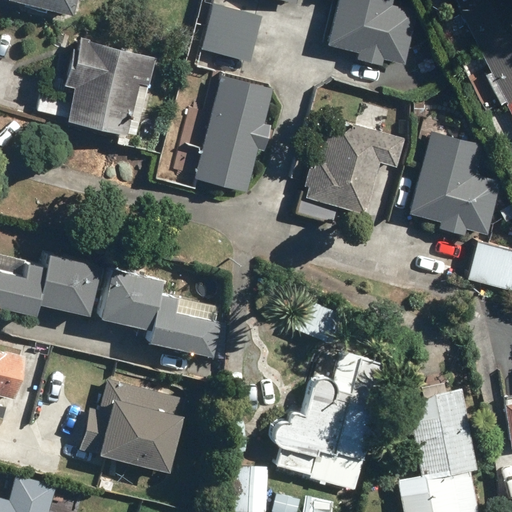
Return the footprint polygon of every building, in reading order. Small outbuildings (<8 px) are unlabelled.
[(1,0),(1,3),(69,18),(72,0),(1,0)] [(390,0),(332,0),(322,45),(402,64),(414,14),(388,8),(390,0)] [(511,0),(446,0),(500,107),(511,101),(511,0)] [(255,17),(208,6),(196,53),(244,65),(255,17)] [(150,60),(75,42),(73,48),(65,46),(56,87),(69,90),(61,123),(121,137),(133,86),(143,89),(150,60)] [(267,91),(214,78),(188,182),(241,195),(252,152),(258,153),(265,126),(258,124),(267,91)] [(299,201),(359,215),(371,165),(390,169),(398,137),(319,118),(299,201)] [(478,148),(425,133),(403,214),(481,235),(494,186),(469,179),(478,148)] [(511,251),(471,242),(461,279),(511,293),(511,251)] [(38,265),(0,256),(0,312),(27,318),(29,306),(80,317),(91,265),(40,254),(38,265)] [(168,301),(149,297),(153,282),(102,270),(90,323),(140,334),(137,345),(204,361),(212,324),(165,313),(168,301)] [(352,489),(382,361),(345,352),(335,349),(318,359),(312,373),(307,378),(303,382),(298,400),(291,404),(286,411),(280,417),(274,419),(265,424),(261,433),(264,443),(272,447),(267,470),(352,489)] [(18,359),(0,353),(0,398),(6,400),(18,359)] [(85,407),(73,450),(159,474),(174,418),(177,419),(182,401),(104,379),(95,410),(85,407)] [(400,399),(414,475),(390,479),(396,511),(471,511),(464,471),(470,470),(455,389),(400,399)] [(499,445),(511,443),(511,400),(494,403),(499,445)] [(247,464),(219,464),(220,506),(248,506),(247,464)] [(2,500),(0,499),(0,511),(43,511),(42,511),(50,486),(9,474),(2,500)] [(511,511),(511,499),(496,506),(499,511),(511,511)]
